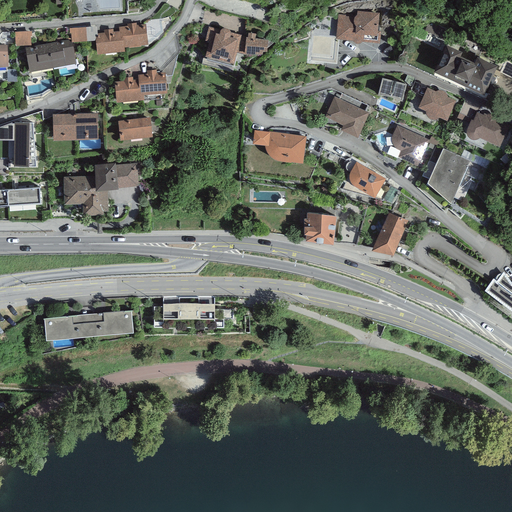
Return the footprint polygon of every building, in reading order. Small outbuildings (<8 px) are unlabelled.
[(384,19),(339,13),(336,40),(380,46),(384,19)] [(119,26),(119,30),(121,45),(124,45),(148,43),(146,24),(138,24),(138,21),(128,22),(128,25),(119,26)] [(89,38),(88,25),(73,26),(73,39),(89,38)] [(220,29),(208,26),(205,39),(209,40),(204,57),(234,65),(237,51),(241,35),(241,34),(236,33),(236,36),(230,35),(231,30),(230,28),(229,27),(225,26),(223,26),(221,27),(220,29)] [(121,45),(119,30),(113,31),(113,28),(103,29),(104,32),(98,32),(99,34),(95,35),(97,52),(125,49),(124,45),(121,45)] [(18,42),(34,41),(33,29),(18,30),(18,42)] [(246,37),(241,35),(237,51),(244,53),(245,51),(262,51),(263,49),(266,49),(268,38),(259,38),(260,33),(248,32),(247,36),(246,36),(246,37)] [(48,42),(53,66),(76,61),(72,38),(48,42)] [(0,68),(6,68),(6,64),(8,64),(7,42),(0,43),(0,68)] [(53,66),(48,42),(25,46),(29,70),(53,66)] [(497,70),(446,45),(433,71),(484,96),(497,70)] [(138,74),(138,79),(139,93),(143,93),(167,91),(165,72),(157,72),(157,69),(147,70),(147,73),(138,74)] [(123,80),(118,80),(118,82),(115,82),(116,101),(144,98),(143,93),(139,93),(138,79),(133,79),(133,76),(123,77),(123,80)] [(404,86),(381,80),(377,97),(400,103),(404,86)] [(450,103),(421,92),(412,117),(441,128),(450,103)] [(369,112),(334,96),(325,116),(342,123),(340,128),(357,136),(369,112)] [(97,111),(74,112),(75,137),(98,136),(97,111)] [(53,137),(75,137),(74,112),(52,113),(53,137)] [(150,116),(118,120),(120,138),(130,137),(130,140),(142,138),(142,136),(152,134),(150,116)] [(509,127),(477,116),(469,140),(501,151),(509,127)] [(36,163),(33,122),(29,121),(14,121),(13,163),(36,163)] [(429,139),(397,125),(391,137),(391,138),(392,140),(393,144),(395,147),(398,148),(401,149),(398,156),(417,163),(429,139)] [(306,135),(254,129),(252,141),(265,143),(265,145),(266,148),(268,152),(272,156),(276,158),(280,159),(285,160),(303,161),(306,135)] [(470,160),(443,147),(427,184),(436,188),(451,201),(470,160)] [(138,183),(137,161),(115,163),(115,160),(94,162),(95,173),(63,175),(64,201),(83,200),(83,213),(101,212),(101,209),(108,208),(108,185),(115,184),(115,185),(138,183)] [(386,176),(356,160),(350,171),(349,173),(350,176),(350,179),(352,182),(354,184),(356,185),(375,196),(386,176)] [(39,185),(7,187),(8,203),(40,201),(39,185)] [(0,203),(8,203),(7,187),(0,187),(0,203)] [(336,213),(307,211),(304,236),(333,241),(336,213)] [(408,219),(389,211),(371,248),(393,252),(408,219)] [(511,281),(503,270),(501,273),(500,273),(498,274),(497,275),(495,278),(493,277),(485,288),(511,308),(511,281)] [(214,302),(163,302),(163,305),(153,305),(153,324),(163,324),(163,328),(173,328),(173,335),(204,335),(204,329),(214,329),(214,325),(235,325),(236,304),(214,304),(214,302)] [(99,312),(87,313),(89,333),(133,329),(131,308),(98,311),(99,312)] [(46,337),(89,333),(87,313),(44,317),(46,337)]
